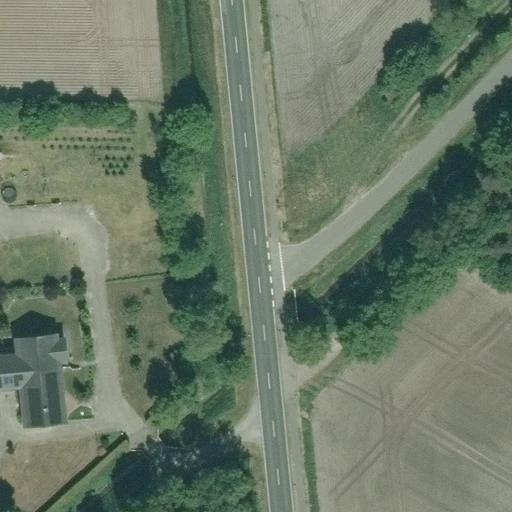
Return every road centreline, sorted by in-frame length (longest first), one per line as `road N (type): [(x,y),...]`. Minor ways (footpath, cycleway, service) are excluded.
road 1 (track): [(511,189),(485,193),(428,230),(349,317),(111,511)]
road 2 (unclassified): [(511,55),(358,212),(301,258),(252,262)]
road 3 (tertiary): [(252,262),(226,0)]
road 4 (tertiary): [(277,511),(252,262)]
